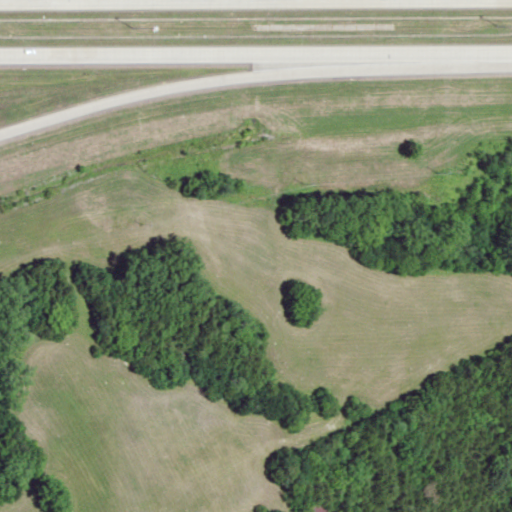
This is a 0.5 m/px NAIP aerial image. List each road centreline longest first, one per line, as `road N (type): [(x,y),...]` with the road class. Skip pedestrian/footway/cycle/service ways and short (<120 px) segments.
road 1 (motorway): [(0,58),(511,55)]
road 2 (motorway): [(511,1),(0,2)]
road 3 (motorway): [(0,133),(111,99),(452,56)]
